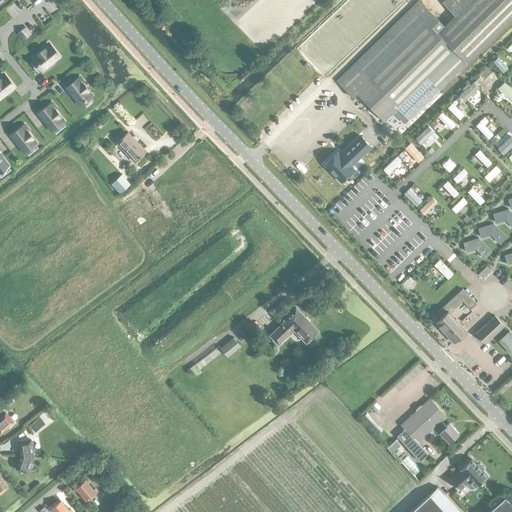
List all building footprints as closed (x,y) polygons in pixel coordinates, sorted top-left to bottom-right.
[(511,0),(442,0),(441,2),(453,14),(443,24),(419,0),(417,0),(336,80),(352,97),(357,93),(384,121),(397,108),(408,119),(466,62),(511,17),(511,0)] [(26,26),(19,32),(23,38),(31,33),(26,26)] [(50,44),(33,57),(42,69),(59,56),(50,44)] [(508,68),(498,56),(492,60),(503,72),(508,68)] [(4,75),(0,78),(0,97),(14,86),(4,75)] [(78,78),(66,87),(79,104),(91,95),(78,78)] [(479,86),(473,80),(459,94),(464,100),(479,86)] [(511,89),(504,81),(498,87),(511,101),(511,89)] [(464,114),(452,102),(447,107),(459,119),(464,114)] [(50,104),(38,113),(52,130),(63,120),(50,104)] [(455,124),(441,111),(437,116),(451,129),(455,124)] [(493,134),(481,121),(476,125),(488,138),(493,134)] [(434,131),(428,125),(415,138),(420,144),(434,131)] [(23,126),(11,135),(24,152),(36,142),(23,126)] [(128,132),(117,142),(134,161),(145,150),(128,132)] [(337,150),(323,164),(341,182),(354,169),(351,166),(372,146),(361,135),(340,154),(337,150)] [(511,145),(511,136),(511,135),(497,148),(503,154),(511,145)] [(423,157),(410,142),(404,147),(418,162),(423,157)] [(491,162),(479,149),(474,153),(487,166),(491,162)] [(0,153),(0,171),(9,164),(0,153)] [(401,161),(396,156),(393,158),(383,168),(388,173),(401,161)] [(500,170),(495,165),(484,176),(488,181),(500,170)] [(457,182),(468,172),(463,168),(452,177),(457,182)] [(111,183),(119,192),(130,183),(121,174),(111,183)] [(458,192),(447,180),(442,184),(453,197),(458,192)] [(484,200),(472,187),(467,191),(479,204),(484,200)] [(422,200),(409,188),(404,193),(417,205),(422,200)] [(143,192),(124,206),(157,249),(175,236),(143,192)] [(436,202),(432,197),(419,209),(424,214),(436,202)] [(467,201),(462,197),(451,208),(456,212),(467,201)] [(495,225),(505,222),(511,230),(511,218),(510,216),(511,216),(510,215),(509,216),(508,213),(492,216),(494,225),(495,225)] [(479,239),(489,236),(497,246),(504,240),(503,240),(494,230),(495,230),(494,230),(493,230),(492,227),(477,230),(479,239)] [(463,253),(474,251),(482,260),(481,260),(482,261),(488,254),(479,244),(478,244),(477,245),(476,241),(461,244),(463,254),(463,253)] [(453,273),(439,258),(434,264),(448,278),(453,273)] [(466,329),(452,314),(450,312),(463,301),(470,309),(476,303),(462,288),(437,311),(442,316),(435,322),(452,342),(466,329)] [(278,344),(293,329),(306,342),(318,331),(295,307),(283,319),(284,320),(269,335),(278,344)] [(498,341),(509,352),(511,349),(511,334),(509,331),(498,341)] [(195,374),(224,351),(227,356),(240,345),(233,337),(220,347),(219,345),(189,367),(195,374)] [(404,427),(396,435),(419,459),(427,452),(418,442),(430,430),(441,420),(440,420),(445,416),(430,399),(401,425),(404,427)] [(5,412),(0,416),(0,431),(12,421),(5,412)] [(34,431),(44,423),(39,416),(29,425),(34,431)] [(446,426),(441,420),(430,430),(432,428),(438,434),(439,432),(448,442),(459,432),(449,422),(446,426)] [(30,439),(19,441),(21,455),(33,456),(30,439)] [(21,455),(16,468),(27,472),(33,456),(21,455)] [(450,480),(458,489),(465,483),(469,488),(472,488),(475,486),(475,487),(487,476),(482,470),(483,467),(480,463),(476,464),(471,458),(459,469),(461,470),(450,480)] [(85,479),(76,487),(86,499),(97,490),(95,488),(93,489),(85,479)] [(460,511),(437,486),(408,511),(460,511)] [(486,511),(511,511),(511,503),(505,495),(486,511)] [(60,500),(51,508),(54,511),(71,511),(72,511),(70,508),(69,510),(60,500)]
